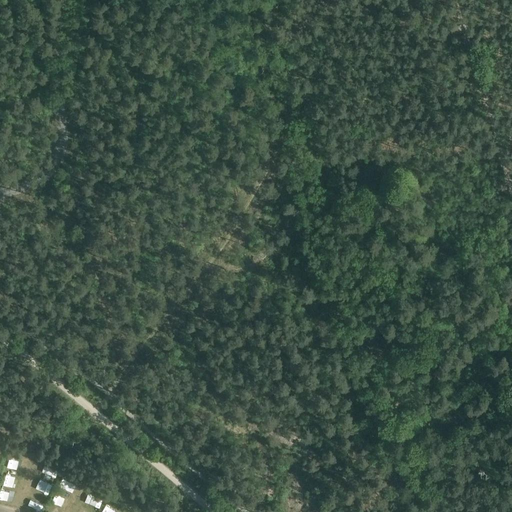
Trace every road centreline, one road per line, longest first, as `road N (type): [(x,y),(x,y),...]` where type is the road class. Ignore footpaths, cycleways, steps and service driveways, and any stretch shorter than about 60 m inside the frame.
road 1 (track): [(260,0),(278,91),(408,511)]
road 2 (track): [(0,335),(212,511)]
road 3 (unclassified): [(0,191),(50,173),(61,149),(55,83),(63,0)]
